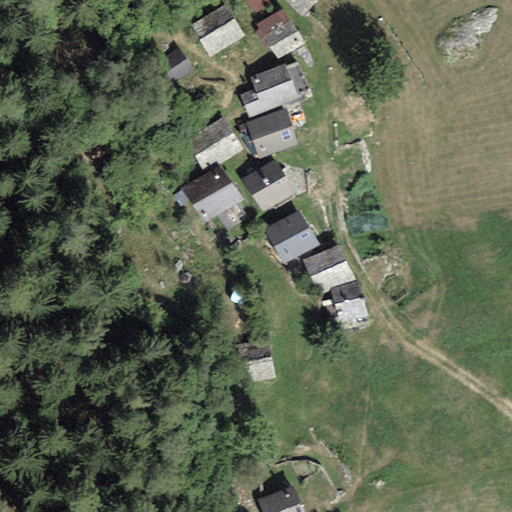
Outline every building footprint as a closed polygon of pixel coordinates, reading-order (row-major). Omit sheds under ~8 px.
[(246,0),(256,14),(274,2),(272,0),(246,0)] [(315,0),(285,0),(299,15),(315,0)] [(226,4),(191,26),(209,55),(244,34),(226,4)] [(289,16),(263,32),(277,55),(303,38),(289,16)] [(164,64),(176,81),(192,69),(180,52),(164,64)] [(253,87),(242,91),(250,115),(296,99),(283,64),(249,76),(253,87)] [(285,107),(245,122),(258,156),(298,142),(285,107)] [(243,145),(222,116),(191,138),(212,167),(243,145)] [(275,154),(242,175),(263,208),(296,187),(275,154)] [(222,162),(181,189),(204,224),(245,197),(222,162)] [(300,207),(264,226),(282,259),(318,240),(300,207)] [(338,243),(305,259),(320,291),(353,276),(338,243)] [(357,282),(329,290),(339,322),(367,314),(357,282)] [(267,340),(237,349),(246,382),(276,373),(267,340)] [(304,511),(293,484),(258,499),(262,511),(304,511)]
